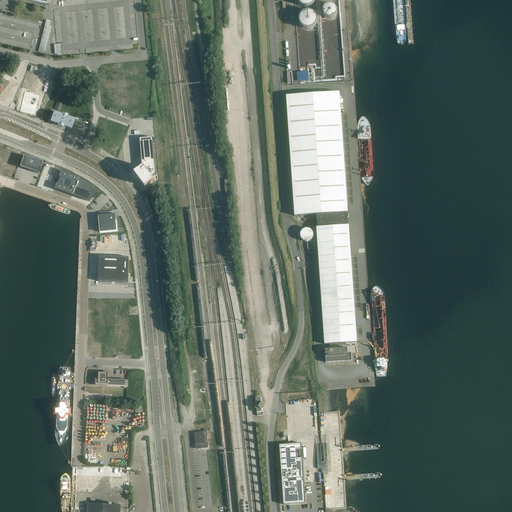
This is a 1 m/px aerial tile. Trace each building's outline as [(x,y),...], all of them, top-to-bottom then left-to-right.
[(318,2),(318,1),(318,0),(300,0),(301,1),(301,2),(301,4),(302,5),(303,7),(304,8),(306,9),(308,9),(309,10),(310,10),(312,9),(314,8),(316,7),(317,5),(318,4),(318,2)] [(339,15),(339,14),(339,12),(339,11),(338,10),(337,9),(336,8),(335,8),(333,7),(332,7),(330,7),(329,8),(328,9),(327,10),(326,11),(326,12),(326,14),(326,15),(326,16),(327,17),(328,18),(328,19),(330,20),(332,20),(333,20),(334,20),(335,20),(337,18),(338,17),(339,16),(339,15)] [(320,24),(320,22),(320,20),(319,19),(318,18),(317,16),(316,15),(315,14),(313,14),(311,13),(310,13),(308,14),(306,14),(305,16),(304,17),(303,19),(302,20),(302,22),(302,23),(303,25),(303,26),(304,28),(305,29),(307,30),(308,31),(311,31),(312,31),(314,30),(315,30),(317,28),(318,27),(319,26),(320,24)] [(50,21),(46,20),(38,52),(43,53),(43,50),(45,51),(52,27),(49,26),(50,21)] [(62,55),(61,44),(53,45),(54,55),(57,54),(57,55),(62,55)] [(105,66),(100,73),(103,104),(112,110),(150,106),(146,69),(136,63),(105,66)] [(24,92),(20,111),(34,114),(38,96),(24,92)] [(348,225),(347,212),(348,212),(339,92),(335,93),(309,94),(286,96),(295,216),(317,214),(317,227),(316,227),(324,344),(333,344),(345,343),(357,342),(349,225),(348,225)] [(61,115),(54,112),(50,121),(58,124),(58,125),(63,127),(63,126),(71,128),(74,119),(66,117),(67,116),(61,114),(61,115)] [(142,168),(135,173),(145,186),(153,180),(154,180),(151,177),(156,174),(152,138),(152,137),(140,138),(142,168)] [(0,144),(0,162),(4,164),(10,148),(0,144)] [(38,173),(42,162),(23,155),(19,167),(38,173)] [(57,183),(55,189),(72,195),(86,200),(89,201),(98,192),(95,189),(91,186),(87,184),(82,181),(78,178),(76,177),(74,176),(72,175),(71,174),(69,174),(67,173),(66,172),(64,172),(63,171),(61,171),(59,177),(57,183)] [(100,215),(98,216),(99,217),(99,224),(100,232),(117,231),(116,220),(115,214),(112,214),(100,215)] [(99,256),(98,282),(128,283),(129,257),(99,256)] [(345,343),(333,344),(333,349),(325,349),(325,354),(326,363),(352,361),(351,353),(347,353),(347,348),(346,348),(345,343)] [(97,379),(97,385),(126,386),(126,380),(108,379),(108,373),(98,372),(98,379),(97,379)] [(262,402),(261,396),(255,396),(256,406),(255,406),(255,409),(256,409),(257,416),(263,415),(262,411),(264,410),(266,408),(266,405),(263,402),(262,402)] [(205,436),(204,431),(194,433),(196,445),(198,444),(199,449),(208,448),(207,436),(205,436)] [(302,443),(279,445),(283,503),(283,504),(284,504),(284,505),(285,505),(304,503),(305,503),(306,502),(302,443)]
